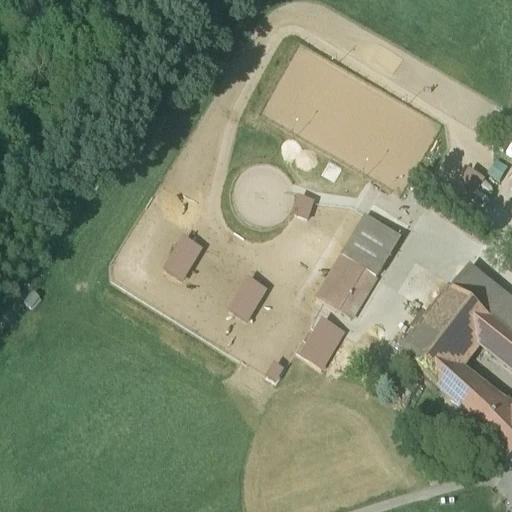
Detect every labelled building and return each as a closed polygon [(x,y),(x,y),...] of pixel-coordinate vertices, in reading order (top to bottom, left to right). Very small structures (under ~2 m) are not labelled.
[(293,220),(308,225),(313,207),(298,203),(293,220)] [(398,244),(365,222),(341,260),(365,275),(364,276),(375,282),(382,271),(398,244)] [(341,260),(315,302),(350,324),(366,297),(355,291),(364,276),(365,275),(341,260)] [(452,296),(399,363),(443,396),(458,377),(453,373),(476,344),(476,343),(489,325),(452,296)] [(511,306),(510,305),(489,325),(476,343),(476,344),(511,371),(511,306)] [(491,401),(458,377),(443,396),(446,400),(464,416),(472,424),(491,401)] [(464,416),(446,400),(436,412),(453,427),(464,416)] [(503,410),(491,401),(472,424),(475,426),(482,432),(478,436),(505,463),(510,460),(511,457),(511,418),(508,415),(503,410)] [(472,424),(464,416),(453,427),(465,438),(475,426),(472,424)]
